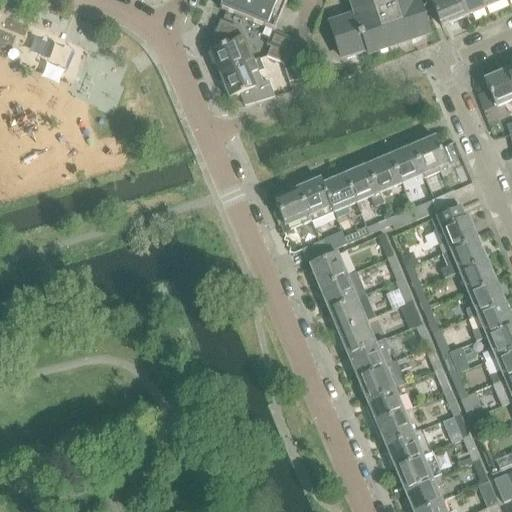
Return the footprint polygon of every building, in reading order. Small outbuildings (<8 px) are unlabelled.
[(223,0),(220,10),(274,33),(281,17),(273,14),(279,0),(223,0)] [(368,55),(428,35),(417,2),(413,3),(412,0),(349,0),(355,17),(329,26),(340,60),(366,51),(368,55)] [(429,0),(441,28),(463,18),(455,0),(429,0)] [(455,0),(463,18),(485,10),(480,0),(455,0)] [(480,0),(485,10),(506,1),(506,0),(480,0)] [(209,54),(219,78),(252,63),(239,32),(220,24),(212,43),(216,51),(209,54)] [(302,61),(307,47),(269,31),(263,46),(270,48),(287,55),(302,61)] [(282,65),(287,55),(270,48),(266,58),(282,65)] [(299,67),(302,61),(287,55),(282,65),(288,84),(303,79),(299,67)] [(261,60),(219,78),(229,101),(242,95),(247,108),(276,99),(270,83),(264,86),(260,75),(266,73),(261,60)] [(496,108),(511,101),(511,84),(507,72),(485,81),(490,93),(496,107),(496,108)] [(490,93),(477,98),(483,113),(496,107),(490,93)] [(435,139),(412,149),(423,177),(438,171),(441,179),(450,176),(435,139)] [(412,149),(389,159),(401,187),(423,177),(412,149)] [(389,159),(366,168),(378,196),(379,196),(401,187),(389,159)] [(383,206),(379,196),(378,196),(366,168),(344,178),(356,206),(370,200),(374,210),(383,206)] [(333,216),(356,206),(344,178),(322,187),(331,210),(330,210),(333,216)] [(320,182),(297,191),(308,219),(330,210),(331,210),(322,187),(320,182)] [(308,219),(297,191),(274,201),(275,204),(271,206),(284,236),(311,225),(308,219)] [(453,193),(426,205),(430,216),(458,204),(453,193)] [(431,217),(430,216),(426,205),(411,211),(416,223),(431,217)] [(438,247),(441,255),(477,240),(467,218),(464,219),(460,209),(430,221),(435,233),(442,230),(448,243),(438,247)] [(394,232),(416,223),(411,211),(388,220),(391,227),(392,227),(394,232)] [(388,220),(366,229),(369,237),(391,227),(388,220)] [(346,246),(369,237),(366,229),(343,238),(346,246)] [(383,236),(377,239),(386,262),(393,259),(383,236)] [(329,254),(346,246),(343,238),(325,245),(329,253),(329,254)] [(451,277),(460,273),(486,262),(477,240),(441,255),(451,277)] [(307,263),(329,253),(324,242),(302,251),(307,263)] [(309,267),(318,290),(346,279),(337,256),(309,267)] [(410,256),(401,259),(406,270),(413,267),(417,266),(413,257),(410,256)] [(386,262),(395,282),(401,279),(393,259),(386,262)] [(460,273),(470,295),(495,284),(486,262),(460,273)] [(406,270),(415,292),(422,289),(413,267),(406,270)] [(355,275),(346,279),(318,290),(328,313),(365,297),(355,275)] [(401,279),(395,282),(405,305),(411,302),(401,279)] [(469,321),(479,317),(479,316),(504,305),(495,284),(470,295),(475,307),(465,311),(469,321)] [(415,292),(424,314),(431,311),(422,289),(415,292)] [(374,320),(365,297),(328,313),(331,321),(328,322),(334,337),(365,324),(374,320)] [(416,329),(424,326),(414,303),(401,309),(410,331),(416,329)] [(476,343),(488,338),(511,327),(511,323),(504,305),(479,316),(479,317),(484,329),(472,334),(476,343)] [(424,314),(434,335),(442,332),(431,311),(424,314)] [(374,346),(365,324),(334,337),(340,352),(343,351),(346,358),(375,346),(374,346)] [(424,326),(416,329),(425,351),(433,348),(424,326)] [(481,355),(485,364),(511,353),(511,327),(488,338),(493,350),(481,355)] [(451,354),(442,332),(434,335),(443,357),(450,354),(451,354)] [(384,342),(374,346),(375,346),(346,358),(356,381),(384,369),(391,366),(386,353),(389,352),(384,342)] [(425,351),(435,374),(443,371),(433,348),(425,351)] [(488,378),(492,387),(511,378),(511,353),(485,364),(490,377),(488,378)] [(443,357),(452,379),(459,376),(450,354),(443,357)] [(356,381),(365,403),(394,391),(384,369),(356,381)] [(435,374),(444,396),(452,393),(443,371),(435,374)] [(461,400),(468,397),(459,376),(452,379),(461,400)] [(501,409),(511,404),(511,378),(492,387),(501,409)] [(365,412),(372,427),(403,414),(394,391),(365,403),(368,411),(365,412)] [(462,416),(452,393),(444,396),(454,419),(462,416)] [(476,394),(468,397),(461,400),(469,420),(474,418),(476,417),(474,411),(482,408),(476,394)] [(381,440),(384,448),(412,436),(403,414),(372,427),(378,442),(381,440)] [(454,419),(463,441),(471,438),(462,416),(454,419)] [(469,420),(467,421),(478,445),(484,442),(474,418),(469,420)] [(421,432),(412,436),(384,448),(394,470),(430,455),(421,432)] [(463,441),(473,464),(481,460),(471,438),(463,441)] [(430,456),(430,455),(394,470),(403,493),(439,478),(441,477),(432,455),(430,456)] [(481,460),(473,464),(482,486),(490,483),(481,460)] [(503,505),(511,500),(511,491),(506,476),(493,482),(503,505)] [(442,486),(439,478),(403,493),(407,501),(403,502),(407,511),(421,511),(441,504),(435,489),(442,486)] [(498,511),(497,507),(489,488),(477,493),(485,511),(486,511),(498,511)]
